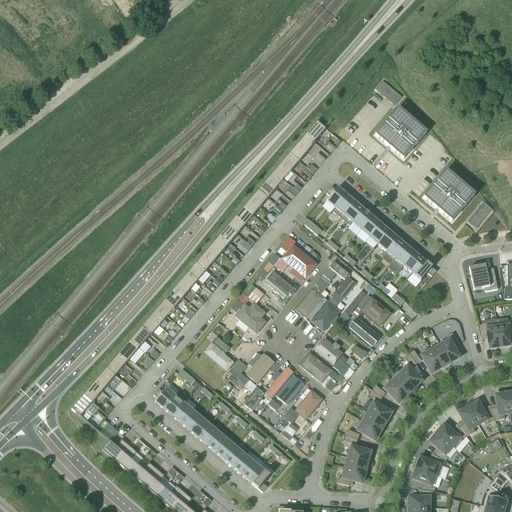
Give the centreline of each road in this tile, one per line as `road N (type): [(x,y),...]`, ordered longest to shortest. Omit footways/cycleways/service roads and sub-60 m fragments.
road 1 (secondary): [(233,184),(17,408)]
road 2 (secondary): [(33,413),(172,269),(233,184)]
road 3 (secondary): [(400,0),(233,184)]
road 4 (residential): [(0,146),(190,0)]
road 5 (residential): [(281,222),(137,395)]
road 6 (residential): [(459,250),(340,154),(326,170)]
road 7 (residential): [(482,373),(409,426),(383,503)]
road 8 (residential): [(261,510),(258,499),(137,395)]
road 9 (residential): [(137,395),(125,418),(233,511)]
road 10 (residential): [(326,170),(453,269)]
road 11 (residential): [(338,404),(388,346),(462,307)]
road 12 (tertiary): [(133,511),(33,413)]
road 13 (residential): [(282,317),(324,261),(281,222)]
road 14 (tertiary): [(21,424),(109,511)]
